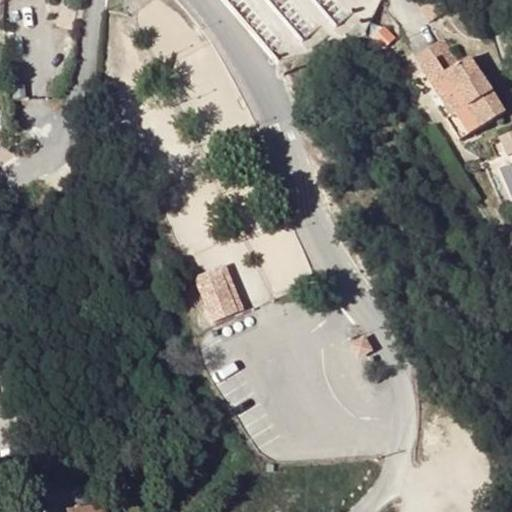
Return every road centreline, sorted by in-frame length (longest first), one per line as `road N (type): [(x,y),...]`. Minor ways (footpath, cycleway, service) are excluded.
road 1 (residential): [(365,511),(395,469),(405,431),(395,365),(324,260),(232,47),(196,0)]
road 2 (unclassified): [(0,177),(31,170),(59,146),(80,101),(95,0)]
